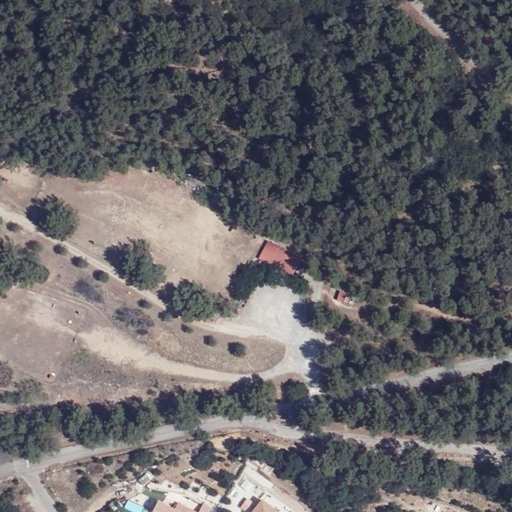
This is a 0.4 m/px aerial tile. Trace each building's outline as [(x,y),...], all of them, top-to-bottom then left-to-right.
[(195,209),(208,215),(211,206),(199,199),(195,209)] [(263,265),(293,274),(299,257),(269,247),(263,265)] [(336,299),(353,304),(355,294),(338,290),(336,299)] [(278,511),(263,500),(253,511),(278,511)] [(175,510),(159,502),(153,511),(210,511),(213,506),(204,502),(198,511),(197,511),(179,503),(175,510)]
